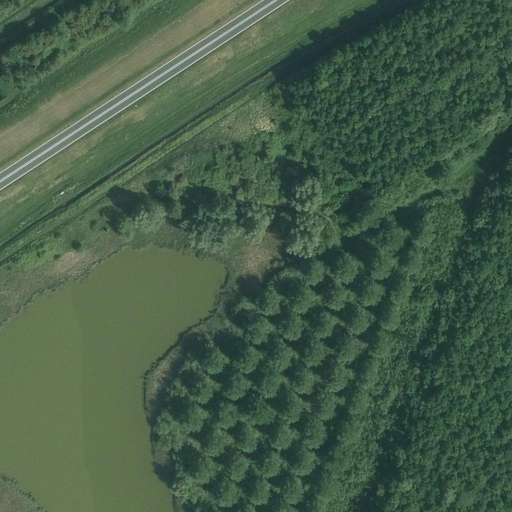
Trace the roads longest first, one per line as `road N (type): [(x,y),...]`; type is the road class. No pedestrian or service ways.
road 1 (track): [(360,511),(474,201),(479,159),(511,134)]
road 2 (trunk): [(0,181),(276,0)]
